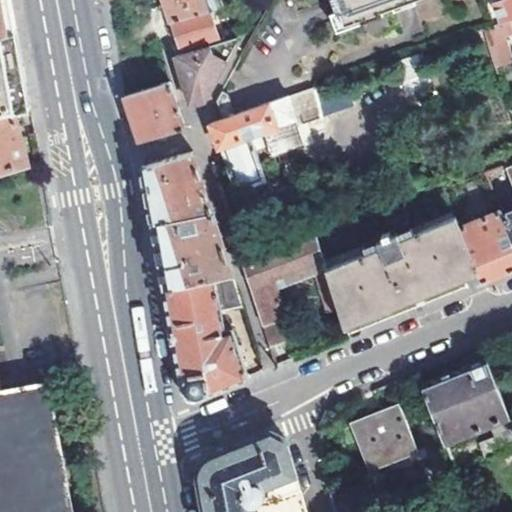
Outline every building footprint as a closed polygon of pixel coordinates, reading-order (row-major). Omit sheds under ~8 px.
[(0,0),(0,34),(16,30),(10,0),(0,0)] [(165,0),(172,22),(210,10),(223,6),(221,0),(165,0)] [(333,0),(339,15),(342,23),(359,18),(357,13),(376,7),(378,11),(393,6),(392,1),(394,0),(333,0)] [(394,0),(392,1),(393,6),(395,11),(414,4),(412,0),(394,0)] [(511,0),(505,0),(493,4),(501,25),(511,21),(511,0)] [(342,23),(339,15),(331,18),(337,37),(363,28),(361,23),(379,16),(378,11),(376,7),(357,13),(359,18),(342,23)] [(172,22),(183,53),(221,41),(210,10),(172,22)] [(0,34),(0,115),(13,112),(30,107),(23,68),(16,30),(0,34)] [(176,55),(192,104),(206,99),(240,35),(221,41),(183,53),(176,55)] [(132,118),(140,140),(184,126),(169,81),(156,85),(138,91),(125,94),(132,118)] [(215,100),(224,123),(241,117),(233,96),(222,88),(215,100)] [(343,91),(319,100),(324,115),(349,106),(343,91)] [(210,128),(217,150),(276,129),(274,125),(290,119),(293,130),(321,120),(311,92),(241,117),(224,123),(210,128)] [(0,115),(0,171),(27,164),(13,112),(0,115)] [(144,176),(152,222),(211,211),(192,153),(181,156),(180,154),(163,158),(162,160),(142,165),(144,176)] [(444,189),(315,238),(333,289),(348,337),(424,306),(482,282),(461,229),(444,189)] [(155,236),(164,287),(231,271),(211,211),(152,222),(155,236)] [(500,212),(461,229),(482,282),(511,269),(511,240),(502,216),(500,212)] [(511,212),(502,216),(511,240),(511,212)] [(244,266),(271,347),(286,342),(278,320),(285,317),(275,287),(315,272),(322,293),(333,289),(315,238),(244,266)] [(185,390),(198,397),(249,377),(234,329),(225,329),(221,310),(242,304),(231,271),(164,287),(168,305),(185,390)] [(511,469),(511,427),(485,358),(422,383),(444,439),(462,433),(463,435),(478,430),(476,427),(490,421),(496,434),(480,441),(488,459),(503,453),(510,470),(511,469)] [(0,511),(69,511),(45,384),(0,391),(0,511)] [(418,450),(399,402),(351,421),(370,470),(418,450)] [(206,511),(307,511),(285,437),(272,432),(214,460),(200,480),(206,511)] [(368,511),(361,485),(332,493),(338,511),(368,511)]
